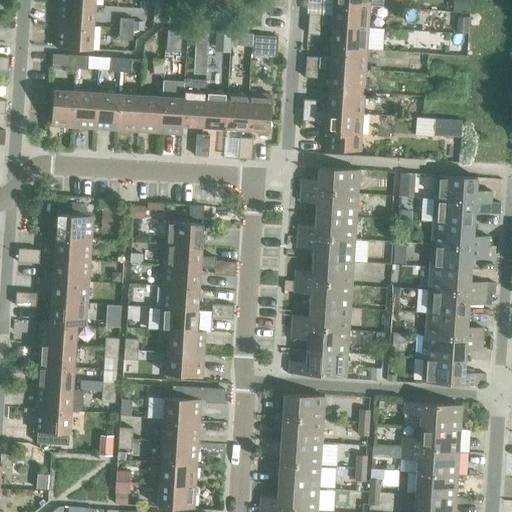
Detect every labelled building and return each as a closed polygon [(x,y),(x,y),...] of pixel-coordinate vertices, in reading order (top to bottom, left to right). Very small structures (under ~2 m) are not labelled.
[(452,0),(452,12),(467,13),(467,0),(452,0)] [(57,3),(56,25),(92,27),(93,5),(57,3)] [(332,4),(331,26),(367,28),(368,6),(332,4)] [(308,13),(307,24),(321,25),(321,14),(308,13)] [(119,18),(118,29),(132,30),(132,19),(119,18)] [(457,19),(457,32),(467,33),(467,19),(457,19)] [(133,22),(133,30),(142,31),(143,23),(133,22)] [(321,25),(307,24),(306,35),(320,35),(321,25)] [(92,27),(56,25),(54,47),(90,50),(92,27)] [(331,26),(330,47),(365,49),(367,28),(331,26)] [(132,30),(118,29),(117,40),(131,40),(132,30)] [(195,30),(194,60),(206,60),(207,31),(195,30)] [(250,54),(275,55),(276,37),(251,35),(250,54)] [(330,47),(328,69),(364,71),(365,49),(330,47)] [(65,69),(76,69),(77,56),(66,55),(65,69)] [(77,56),(76,69),(86,70),(87,69),(87,56),(77,56)] [(87,56),(87,69),(97,69),(98,57),(87,56)] [(98,57),(97,69),(108,70),(109,58),(98,57)] [(305,57),(304,67),(318,68),(319,57),(305,57)] [(108,71),(119,72),(120,58),(109,58),(108,70),(108,71)] [(120,58),(119,72),(129,73),(130,59),(120,58)] [(151,74),(162,75),(163,61),(152,61),(151,74)] [(163,61),(162,75),(173,75),(173,62),(163,61)] [(318,68),(304,67),(304,78),(317,79),(318,68)] [(328,69),(327,90),(363,93),(364,71),(328,69)] [(137,131),(139,96),(140,84),(118,82),(117,94),(115,130),(137,131)] [(182,89),(182,98),(181,125),(202,127),(205,91),(182,89)] [(50,126),(72,127),(74,92),(52,90),(50,126)] [(327,90),(325,112),(361,114),(363,93),(327,90)] [(226,92),(205,91),(202,127),(224,128),(226,92)] [(72,127),(94,129),(96,93),(74,92),(72,127)] [(248,94),(226,92),(224,128),(245,129),(248,94)] [(94,129),(115,130),(117,94),(96,93),(94,129)] [(270,95),(248,94),(245,129),(268,131),(270,95)] [(137,131),(158,133),(161,97),(139,96),(137,131)] [(161,97),(158,133),(181,134),(181,125),(182,98),(161,97)] [(302,100),(301,110),(315,111),(316,101),(302,100)] [(315,111),(301,110),(301,121),(314,122),(315,111)] [(361,114),(325,112),(324,134),(325,134),(324,149),(359,151),(361,114)] [(416,118),(415,135),(432,136),(433,119),(416,118)] [(433,119),(432,136),(459,138),(460,120),(433,119)] [(195,135),(194,145),(208,146),(209,136),(195,135)] [(238,138),(237,148),(251,149),(252,138),(238,138)] [(208,146),(194,145),(194,156),(207,157),(208,146)] [(251,149),(237,148),(237,159),(250,160),(251,149)] [(300,179),(300,190),(356,194),(358,170),(317,168),(317,180),(300,179)] [(435,175),(433,199),(490,203),(490,191),(474,190),(475,178),(435,175)] [(398,188),(398,196),(409,196),(410,189),(398,188)] [(315,202),(314,214),(355,217),(356,194),(300,190),(299,201),(315,202)] [(433,199),(431,222),(472,224),(473,213),(489,214),(490,203),(433,199)] [(490,203),(489,214),(499,214),(500,203),(490,203)] [(56,214),(54,236),(90,239),(91,216),(84,216),(84,205),(71,205),(70,215),(56,214)] [(132,206),(132,218),(144,218),(145,206),(132,206)] [(102,208),(101,230),(123,231),(124,209),(102,208)] [(402,210),(401,219),(411,219),(411,211),(402,210)] [(166,221),(164,243),(200,246),(201,223),(187,222),(187,212),(174,211),(173,222),(166,221)] [(297,225),(297,236),(353,239),(355,217),(314,214),(314,226),(297,225)] [(431,222),(430,244),(487,248),(487,237),(471,236),(472,224),(431,222)] [(54,236),(53,258),(89,260),(90,239),(54,236)] [(312,248),(311,260),(352,262),(353,239),(297,236),(296,247),(312,248)] [(164,243),(163,265),(199,267),(199,256),(200,246),(164,243)] [(430,244),(429,267),(469,270),(470,258),(486,259),(487,248),(430,244)] [(16,262),(27,263),(28,249),(17,249),(16,262)] [(28,249),(27,263),(38,264),(38,250),(28,249)] [(129,253),(129,262),(141,263),(142,254),(129,253)] [(199,256),(199,267),(213,268),(214,261),(214,257),(199,256)] [(53,258),(51,279),(87,282),(89,260),(53,258)] [(295,270),(294,281),(350,285),(352,262),(311,260),(311,271),(295,270)] [(213,275),(223,275),(224,262),(214,261),(213,268),(213,275)] [(224,262),(223,275),(234,276),(235,262),(224,262)] [(163,265),(161,286),(197,289),(199,267),(163,265)] [(429,267),(427,290),(484,294),(484,282),(468,281),(469,270),(429,267)] [(111,276),(111,282),(119,282),(119,274),(114,274),(111,276)] [(51,279),(50,301),(86,303),(87,282),(51,279)] [(309,293),(308,305),(349,308),(350,285),(294,281),(293,292),(309,293)] [(161,286),(160,308),(196,310),(197,289),(161,286)] [(427,290),(426,313),(466,315),(467,304),(483,305),(484,294),(427,290)] [(13,305),(24,306),(25,292),(14,292),(13,305)] [(25,292),(24,306),(35,307),(36,293),(25,292)] [(50,301),(49,322),(49,323),(75,324),(75,325),(84,326),(86,303),(50,301)] [(210,318),(221,319),(222,305),(211,304),(210,318)] [(222,305),(221,319),(231,319),(232,306),(222,305)] [(292,316),(291,327),(348,330),(349,308),(308,305),(308,317),(292,316)] [(158,331),(168,331),(168,330),(194,332),(194,331),(196,310),(160,308),(158,331)] [(426,313),(424,335),(481,339),(482,328),(465,327),(466,315),(426,313)] [(39,321),(38,344),(74,346),(75,325),(75,324),(49,323),(49,322),(39,321)] [(306,339),(306,350),(346,353),(348,330),(291,327),(290,338),(306,339)] [(168,331),(167,352),(202,354),(204,331),(194,331),(194,332),(168,330),(168,331)] [(392,334),(392,343),(404,344),(404,335),(392,334)] [(424,335),(423,358),(463,361),(464,349),(480,350),(481,339),(424,335)] [(104,337),(103,348),(117,349),(118,338),(104,337)] [(124,338),(123,349),(137,350),(137,339),(124,338)] [(38,344),(37,365),(72,368),(74,346),(38,344)] [(117,349),(103,348),(103,359),(116,359),(117,349)] [(137,350),(123,349),(122,360),(136,360),(137,350)] [(346,353),(306,350),(305,362),(289,361),(288,373),(345,377),(346,353)] [(202,354),(167,352),(165,374),(201,376),(202,354)] [(463,361),(423,358),(421,382),(478,385),(479,373),(462,372),(463,361)] [(37,365),(35,387),(71,389),(72,368),(37,365)] [(370,368),(369,380),(379,381),(380,369),(370,368)] [(81,380),(81,390),(101,391),(101,382),(81,380)] [(101,382),(101,391),(114,392),(115,381),(101,380),(101,382)] [(35,387),(34,409),(70,411),(71,389),(35,387)] [(164,397),(162,419),(198,422),(199,399),(204,400),(204,401),(223,402),(224,390),(172,387),(171,397),(164,397)] [(114,392),(101,391),(100,402),(114,403),(114,392)] [(283,394),(281,418),(322,420),(323,397),(283,394)] [(419,415),(418,427),(459,429),(460,406),(404,402),(403,414),(419,415)] [(70,411),(34,409),(32,431),(47,432),(46,442),(60,443),(60,433),(68,433),(70,411)] [(359,410),(358,422),(367,423),(368,410),(359,410)] [(281,418),(280,440),(320,443),(322,420),(281,418)] [(162,419),(161,441),(196,443),(198,422),(162,419)] [(367,423),(358,422),(357,435),(366,436),(367,423)] [(118,427),(117,438),(131,439),(132,428),(118,427)] [(401,437),(401,448),(457,452),(459,429),(418,427),(418,438),(401,437)] [(100,435),(98,456),(110,456),(111,436),(100,435)] [(131,439),(117,438),(117,449),(130,449),(131,439)] [(280,440),(278,463),(319,466),(320,443),(280,440)] [(161,441),(159,462),(195,465),(196,443),(161,441)] [(416,460),(415,472),(456,475),(457,452),(401,448),(400,459),(416,460)] [(356,455),(355,468),(364,469),(365,456),(356,455)] [(159,462),(158,484),(194,486),(195,465),(159,462)] [(278,463),(277,486),(317,488),(319,466),(278,463)] [(364,469),(355,468),(354,481),(363,481),(364,469)] [(115,470),(114,481),(128,482),(129,471),(115,470)] [(415,472),(414,495),(454,497),(456,475),(415,472)] [(369,479),(369,492),(377,492),(378,480),(369,479)] [(128,482),(114,481),(114,492),(126,492),(127,493),(128,482)] [(194,486),(158,484),(156,506),(192,509),(194,486)] [(260,496),(259,507),(316,511),(317,488),(277,486),(276,497),(260,496)] [(114,492),(113,503),(126,504),(126,492),(114,492)] [(377,492),(369,492),(368,504),(376,505),(377,492)] [(414,495),(412,511),(453,511),(454,497),(414,495)]
